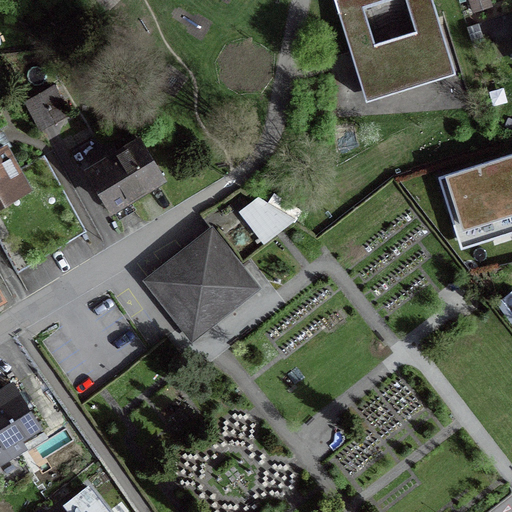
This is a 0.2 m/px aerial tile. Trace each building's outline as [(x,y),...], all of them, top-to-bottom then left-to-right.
[(430,0),(333,0),(365,101),(453,74),(430,0)] [(52,88),(24,103),(39,131),(67,115),(52,88)] [(138,141),(87,172),(110,209),(111,209),(115,215),(130,206),(126,199),(161,178),(138,141)] [(0,201),(25,188),(2,146),(0,146),(0,201)] [(511,231),(511,150),(436,174),(461,249),(511,231)] [(260,199),(240,212),(262,241),(292,218),(260,199)] [(205,259),(194,245),(149,281),(184,325),(221,296),(213,287),(228,275),(211,254),(205,259)] [(0,393),(0,461),(22,448),(16,439),(37,427),(12,387),(0,393)] [(105,511),(86,488),(63,506),(67,511),(105,511)]
